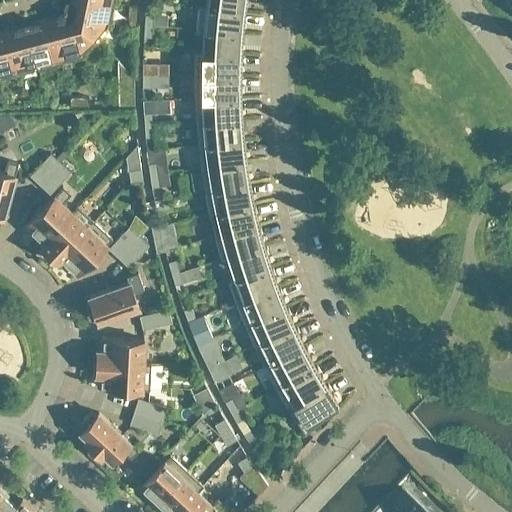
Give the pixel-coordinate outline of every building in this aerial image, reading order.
[(106,22),(110,2),(102,0),(66,0),(64,10),(92,37),(106,22)] [(245,3),(245,0),(204,0),(204,5),(198,5),(198,6),(242,11),(243,2),(245,3)] [(136,25),(138,6),(128,5),(127,14),(128,24),(136,25)] [(243,24),(244,13),(241,12),(242,11),(198,6),(196,29),(240,32),(240,24),(243,24)] [(92,37),(64,10),(48,16),(59,57),(79,52),(92,37)] [(152,25),(153,13),(145,13),(144,25),(152,25)] [(59,57),(48,16),(25,24),(36,63),(35,63),(37,70),(61,64),(59,57)] [(20,67),(35,63),(36,63),(25,24),(9,29),(5,30),(17,75),(22,74),(22,73),(21,74),(20,67)] [(151,37),(152,25),(144,25),(143,37),(151,37)] [(241,45),(242,34),(239,34),(240,32),(196,29),(196,30),(202,30),(200,51),(194,51),(194,52),(238,54),(239,45),(241,45)] [(17,75),(5,30),(0,31),(0,72),(12,69),(13,76),(12,76),(17,75)] [(240,67),(240,56),(238,55),(238,54),(194,52),(194,75),(238,75),(238,67),(240,67)] [(134,76),(118,61),(118,104),(134,104),(134,76)] [(158,75),(158,63),(142,63),(142,75),(150,75),(158,75)] [(142,87),(158,87),(158,75),(150,75),(142,75),(142,87)] [(240,88),(240,77),(238,77),(238,75),(194,75),(194,98),(238,97),(238,89),(240,88)] [(89,105),(88,97),(78,96),(69,96),(70,106),(89,105)] [(241,110),(240,99),(238,99),(238,97),(194,98),(195,121),(239,119),(239,110),(241,110)] [(190,101),(172,103),(173,114),(191,112),(190,101)] [(152,125),(151,113),(143,113),(144,125),(152,125)] [(241,140),(240,132),(243,132),(242,120),(239,120),(239,119),(195,121),(198,145),(241,140)] [(152,137),(152,125),(144,125),(144,137),(152,137)] [(244,161),(243,153),(245,153),(244,141),(242,142),(241,140),(198,145),(200,168),(244,161)] [(183,165),(184,154),(165,152),(164,164),(183,165)] [(39,184),(60,162),(50,153),(29,175),(39,184)] [(0,215),(3,216),(18,163),(7,160),(3,172),(0,170),(0,215)] [(248,183),(246,174),(248,174),(246,163),(244,163),(244,161),(200,168),(204,191),(248,183)] [(49,194),(70,172),(60,162),(39,184),(49,194)] [(157,174),(155,162),(147,163),(149,175),(157,174)] [(142,180),(140,168),(128,170),(130,182),(142,180)] [(159,186),(157,174),(149,175),(151,187),(159,186)] [(252,204),(250,196),(252,195),(250,184),(248,184),(248,183),(204,191),(209,213),(252,204)] [(39,246),(71,211),(62,203),(70,194),(62,186),(24,226),(42,242),(39,245),(39,246)] [(257,225),(255,217),(257,216),(254,205),(252,206),(252,204),(209,213),(214,236),(257,225)] [(56,261),(93,221),(77,206),(71,211),(39,246),(56,261)] [(158,225),(155,213),(148,215),(150,227),(158,225)] [(137,217),(128,226),(138,235),(147,226),(137,217)] [(77,275),(112,238),(93,221),(56,261),(57,262),(60,259),(77,275)] [(161,237),(158,225),(150,227),(153,238),(161,237)] [(263,246),(260,238),(263,237),(259,226),(257,227),(257,225),(214,236),(221,258),(263,246)] [(118,258),(138,235),(128,226),(108,248),(118,258)] [(128,267),(148,245),(138,235),(118,258),(128,267)] [(269,266),(267,258),(269,258),(265,247),(263,247),(263,246),(221,258),(221,259),(227,257),(233,278),(227,280),(228,281),(269,266)] [(179,271),(175,260),(167,262),(171,274),(179,271)] [(277,287),(274,279),(276,278),(272,267),(270,268),(269,266),(228,281),(236,302),(277,287)] [(182,283),(179,271),(171,274),(174,285),(182,283)] [(138,307),(133,293),(143,289),(137,273),(126,277),(128,282),(89,296),(90,300),(84,302),(90,319),(96,317),(97,321),(138,307)] [(285,307),(282,299),(284,298),(279,287),(277,288),(277,287),(236,302),(244,324),(285,307)] [(195,318),(190,307),(183,310),(187,321),(195,318)] [(294,326),(290,319),(292,318),(288,307),(286,308),(285,307),(244,324),(254,345),(294,326)] [(171,322),(168,309),(139,315),(142,329),(171,322)] [(264,365),(303,346),(299,338),(301,337),(296,327),(294,328),(294,326),(254,345),(264,365)] [(207,327),(192,333),(196,344),(211,338),(207,327)] [(240,327),(214,342),(221,354),(246,339),(240,327)] [(142,363),(143,339),(101,337),(100,350),(96,350),(95,362),(150,365),(150,363),(142,363)] [(196,344),(200,352),(201,354),(215,348),(214,346),(211,338),(196,344)] [(274,385),(313,363),(309,357),(311,356),(306,346),(304,347),(303,346),(264,365),(274,385)] [(222,361),(207,368),(212,378),(214,383),(229,376),(228,374),(242,367),(236,355),(222,361)] [(149,390),(150,365),(95,362),(95,374),(99,374),(98,387),(149,390)] [(286,406),(324,383),(320,376),(322,375),(316,365),(314,366),(313,363),(274,385),(286,406)] [(244,404),(233,383),(218,390),(230,412),(237,408),(244,404)] [(320,413),(337,402),(332,394),(333,393),(327,384),(325,385),(324,383),(286,406),(305,434),(323,418),(320,413)] [(166,407),(138,398),(133,411),(162,420),(166,407)] [(243,419),(237,408),(230,412),(236,422),(243,419)] [(138,450),(97,412),(95,415),(90,411),(78,424),(82,428),(79,431),(87,439),(85,442),(100,456),(103,453),(111,461),(121,450),(130,458),(138,450)] [(158,433),(162,420),(133,411),(129,424),(158,433)] [(230,428),(224,418),(214,424),(220,434),(230,428)] [(236,439),(230,428),(220,434),(226,445),(236,439)] [(256,440),(250,429),(243,433),(249,444),(256,440)] [(156,503),(186,470),(170,454),(139,487),(156,503)] [(253,465),(246,455),(237,462),(243,472),(253,465)] [(267,485),(253,465),(243,472),(239,477),(258,495),(267,485)] [(165,511),(176,511),(197,491),(203,485),(186,470),(156,503),(165,511)] [(206,511),(213,506),(211,504),(197,491),(176,511),(206,511)] [(0,511),(11,511),(23,500),(22,500),(16,507),(15,506),(1,493),(0,493),(0,511)] [(431,511),(411,493),(395,510),(397,511),(431,511)] [(231,511),(217,499),(211,504),(213,506),(206,511),(231,511)] [(35,511),(23,500),(11,511),(35,511)]
